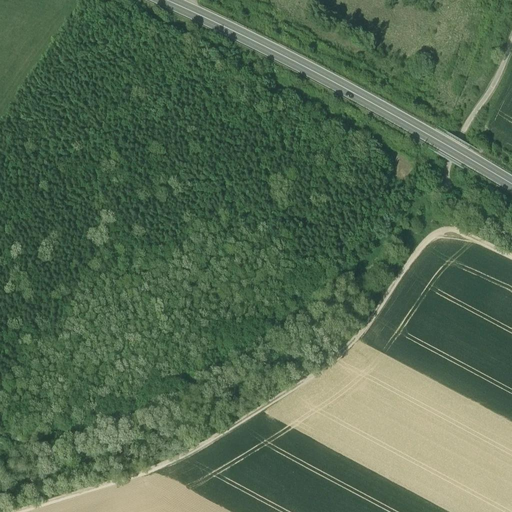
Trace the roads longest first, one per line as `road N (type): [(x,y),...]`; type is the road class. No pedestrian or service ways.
road 1 (track): [(511,254),(457,228),(437,228),(338,355),(209,438),(136,474),(13,511)]
road 2 (primary): [(185,8),(511,184)]
road 3 (track): [(511,36),(457,134),(443,177),(458,199),(511,234)]
